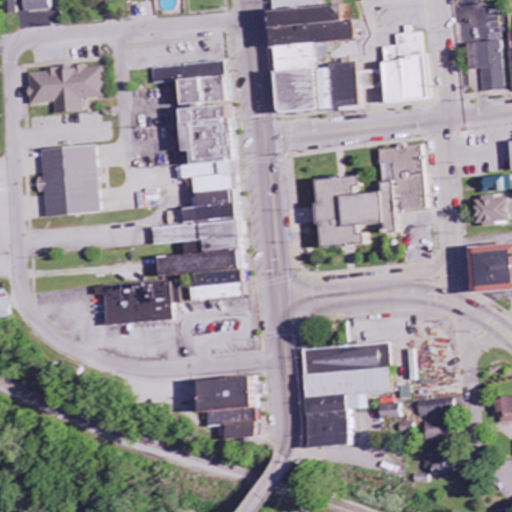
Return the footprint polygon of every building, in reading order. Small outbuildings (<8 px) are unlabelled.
[(28,0),(29,13),(59,11),(58,0),(28,0)] [(447,102),(444,57),(434,58),(432,34),(420,35),(420,28),(412,28),(412,36),(405,36),(405,48),(393,49),(394,71),(373,73),(372,65),(330,69),(328,45),(368,42),(366,7),(328,10),(327,0),(284,0),(286,15),(292,14),(295,49),(284,49),(286,75),(299,74),(303,115),(378,109),(376,91),(398,89),(400,106),(447,102)] [(511,92),(506,42),(480,45),(483,71),(489,71),(491,94),(511,92)] [(266,297),(239,62),(160,70),(162,86),(187,83),(191,122),(197,127),(201,167),(187,169),(188,182),(205,180),(214,187),(200,189),(203,211),(178,213),(179,226),(190,225),(192,222),(198,227),(165,231),(166,248),(194,245),(195,257),(174,260),(174,263),(170,268),(174,272),(173,274),(179,279),(211,276),(214,302),(266,297)] [(112,67),(38,72),(40,107),(64,105),(65,116),(92,114),(91,101),(114,99),(112,67)] [(341,249),(383,246),(382,236),(377,237),(376,229),(403,227),(403,233),(414,232),(412,213),(437,210),(431,146),(387,150),(388,161),(391,161),(393,185),(397,185),(398,195),(376,197),(375,178),(325,182),(327,205),(337,204),(341,249)] [(59,220),(113,216),(107,148),(53,152),(55,180),(46,180),(47,194),(57,193),(59,220)] [(511,193),(511,178),(488,179),(488,195),(511,193)] [(511,200),(509,201),(509,199),(492,200),(494,228),(511,226),(511,225),(511,224),(511,200)] [(511,248),(497,249),(500,296),(511,295),(511,248)] [(114,329),(184,323),(183,304),(185,304),(184,296),(186,295),(185,282),(106,288),(107,297),(112,297),(114,329)] [(2,295),(10,321),(23,318),(15,292),(2,295)] [(329,451),(368,448),(365,412),(381,411),(380,396),(405,394),(404,368),(400,369),(398,346),(316,352),(318,378),(324,378),(329,451)] [(245,443),(274,441),(272,412),(280,411),(277,380),(212,385),(215,416),(223,415),(224,430),(245,428),(245,443)] [(464,401),(428,402),(428,418),(465,417),(464,401)] [(511,423),(511,401),(503,402),(504,424),(511,423)] [(413,419),(412,406),(393,407),(394,420),(413,419)] [(465,441),(465,423),(435,423),(436,442),(465,441)] [(444,471),(444,476),(467,476),(466,455),(434,456),(434,471),(444,471)]
